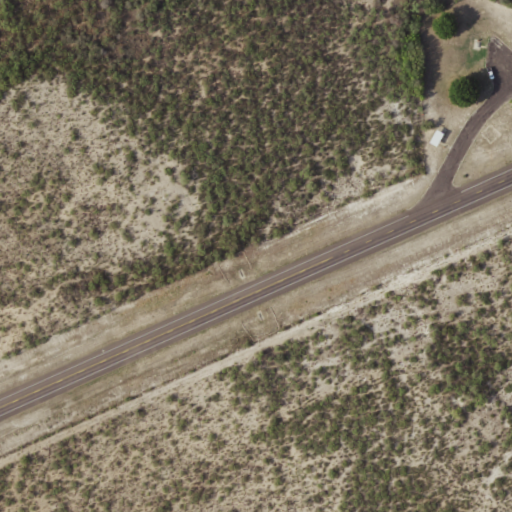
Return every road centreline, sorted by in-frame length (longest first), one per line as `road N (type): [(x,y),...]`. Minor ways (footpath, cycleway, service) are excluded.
road 1 (trunk): [(0,407),(511,181)]
road 2 (track): [(248,301),(260,224),(357,85),(446,9),(470,0)]
